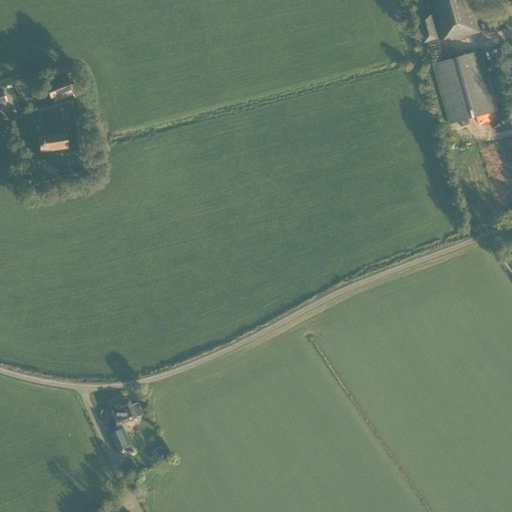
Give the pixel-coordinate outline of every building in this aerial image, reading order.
[(451,41),(464,38),(480,33),(470,0),(428,0),(436,26),(434,27),(431,14),(416,18),(423,43),(426,42),(431,60),(431,61),(448,125),(464,120),(498,112),(481,51),(464,56),(447,61),(441,41),(450,39),(451,41)] [(54,102),(72,95),(70,91),(74,90),(71,80),(67,81),(66,79),(58,82),(59,84),(47,89),(50,98),(52,98),(54,102)] [(55,150),(67,148),(65,133),(53,135),(37,137),(37,143),(38,148),(39,153),(55,150)] [(124,415),(122,416),(124,420),(126,420),(126,422),(143,415),(138,403),(131,406),(129,401),(119,405),(124,415)] [(126,420),(124,420),(122,416),(124,415),(119,405),(108,410),(112,417),(107,419),(112,432),(107,435),(115,452),(130,445),(123,428),(117,430),(116,427),(126,422),(126,420)]
